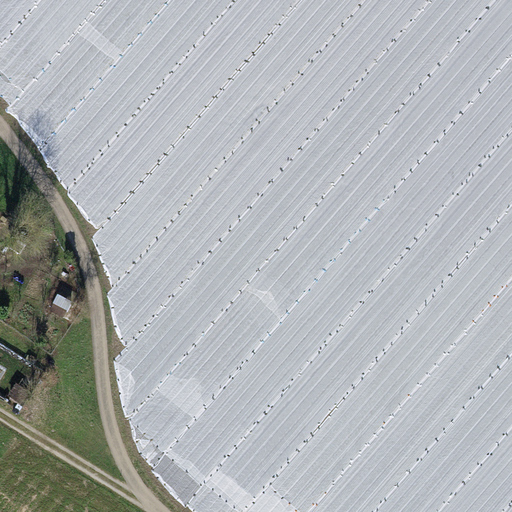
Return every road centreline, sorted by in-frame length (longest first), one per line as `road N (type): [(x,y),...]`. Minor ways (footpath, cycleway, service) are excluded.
road 1 (track): [(147,511),(100,430),(80,272),(58,207),(0,134)]
road 2 (track): [(145,510),(0,412)]
